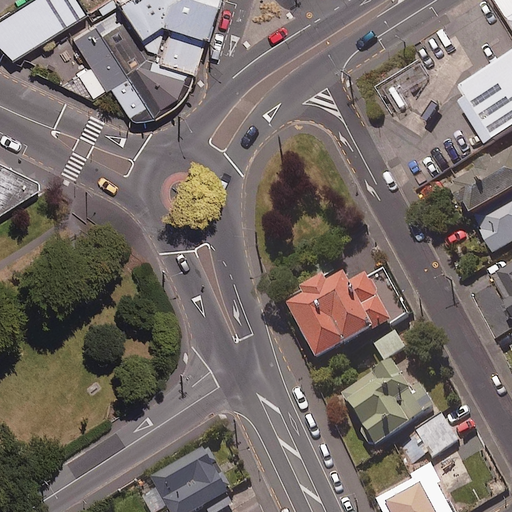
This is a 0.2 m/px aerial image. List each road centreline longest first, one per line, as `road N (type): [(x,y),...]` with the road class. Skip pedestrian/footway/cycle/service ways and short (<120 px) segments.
road 1 (residential): [(375,181),(511,433)]
road 2 (tertiary): [(25,511),(218,388),(247,361)]
road 3 (tertiary): [(247,361),(318,511)]
road 4 (tertiary): [(0,95),(155,151)]
road 5 (tertiary): [(224,100),(269,60),(350,11)]
road 6 (tertiary): [(133,197),(0,120)]
road 7 (tertiary): [(247,361),(222,345),(171,237)]
road 8 (tertiary): [(222,218),(222,242),(251,329),(247,361)]
road 9 (residential): [(343,50),(333,74),(375,181)]
road 10 (residential): [(375,181),(325,116),(269,112)]
